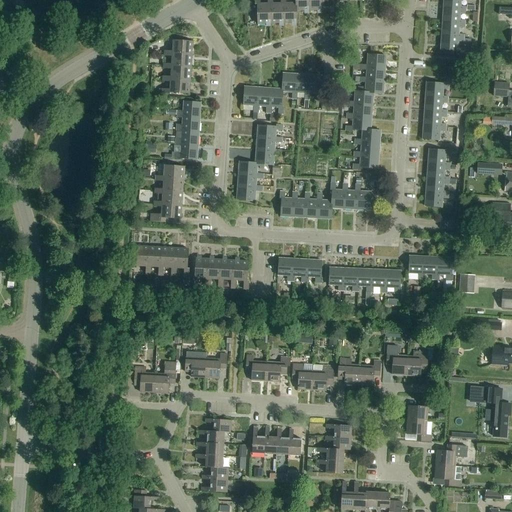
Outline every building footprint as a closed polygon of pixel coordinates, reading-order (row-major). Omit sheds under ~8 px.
[(270,4),(268,4),(260,4),(260,0),(255,0),(255,5),(257,5),(258,24),(271,24),(270,4)] [(271,24),(284,24),(283,4),(281,4),(273,4),(272,0),(267,0),(268,4),(270,4),(271,24)] [(297,3),(296,3),(286,4),(285,0),(280,0),(281,4),(283,4),(284,24),(297,23),(297,12),(297,3)] [(295,0),(296,3),(297,3),(297,12),(310,11),(309,0),(295,0)] [(322,0),(309,0),(310,11),(322,11),(322,0)] [(322,0),(322,11),(335,11),(334,0),(322,0)] [(466,0),(443,0),(443,8),(461,9),(461,7),(461,0),(463,0),(467,0),(466,0)] [(443,8),(443,22),(460,23),(460,21),(461,14),(466,14),(466,8),(461,7),(461,9),(443,8)] [(511,9),(499,9),(499,15),(511,16),(510,20),(511,19),(511,9)] [(460,23),(443,22),(442,36),(459,37),(459,35),(460,28),(465,29),(465,21),(460,21),(460,23)] [(464,35),(459,35),(459,37),(442,36),(441,50),(458,51),(459,42),(464,42),(464,35)] [(192,56),(193,42),(173,41),(172,52),(164,51),(164,56),(172,57),(172,54),(192,56)] [(171,67),(191,68),(192,56),(172,54),(172,57),(171,64),(163,64),(163,69),(171,70),(171,67)] [(385,69),(386,57),(368,55),(367,66),(360,66),(360,70),(367,71),(367,68),(385,69)] [(171,80),(190,81),(191,68),(171,67),(171,70),(170,77),(163,77),(162,82),(170,82),(171,80)] [(367,68),(367,71),(366,78),(360,77),(359,83),(366,83),(366,81),(384,82),(385,69),(367,68)] [(295,94),(296,75),(283,74),(282,90),(282,93),(292,93),(292,100),(297,100),(297,94),(295,94)] [(309,76),(296,75),(295,94),(297,94),(305,94),(305,101),(309,101),(310,94),(308,94),(309,76)] [(322,102),(322,94),(320,94),(322,76),(309,76),(308,94),(310,94),(317,95),(316,102),(322,102)] [(171,80),(170,82),(170,90),(162,89),(161,95),(170,95),(170,93),(189,94),(190,81),(171,80)] [(358,93),(374,94),(383,95),(384,82),(366,81),(366,83),(365,88),(359,88),(358,92),(358,93)] [(449,90),(449,84),(443,83),(443,85),(426,84),(426,98),(442,99),(442,97),(443,90),(449,90)] [(508,98),(509,84),(495,83),(494,97),(508,98)] [(258,113),(259,107),(256,106),(257,88),(245,87),(244,106),(254,106),(254,113),(258,113)] [(271,114),(271,108),(269,107),(270,89),(257,88),(256,106),(259,107),(266,107),(266,114),(271,114)] [(282,93),(282,90),(270,89),(269,107),(271,108),(279,108),(278,115),(283,115),(284,108),(281,108),(282,93)] [(373,106),(374,94),(358,93),(358,92),(356,92),(355,102),(348,102),(348,107),(355,107),(355,105),(373,106)] [(448,97),(442,97),(442,99),(426,98),(425,112),(441,113),(442,110),(442,104),(448,104),(448,97)] [(200,117),(201,103),(184,102),(183,112),(178,111),(177,118),(183,119),(183,116),(200,117)] [(354,117),(372,118),(373,106),(355,105),(355,107),(354,115),(347,115),(347,120),(354,120),(354,117)] [(425,112),(424,126),(440,127),(440,125),(441,117),(447,118),(447,111),(442,110),(441,113),(425,112)] [(183,116),(183,119),(182,126),(177,125),(176,132),(182,133),(182,130),(199,132),(200,117),(183,116)] [(353,130),(363,131),(363,130),(371,130),(372,118),(354,117),(354,120),(353,127),(347,127),(346,132),(353,132),(353,130)] [(276,140),(276,138),(276,131),(283,131),(283,126),(276,125),(276,128),(258,126),(257,139),(276,140)] [(440,127),(424,126),(423,140),(439,141),(440,131),(446,132),(446,125),(440,125),(440,127)] [(450,139),(449,144),(463,145),(464,129),(457,128),(456,140),(450,139)] [(181,145),(198,146),(199,132),(182,130),(182,133),(181,140),(176,139),(176,146),(181,146),(181,145)] [(363,130),(363,131),(362,140),(355,140),(355,145),(362,145),(362,143),(380,144),(381,131),(371,130),(363,130)] [(282,139),(276,138),(276,140),(257,139),(256,152),(275,153),(275,150),(275,143),(282,144),(282,139)] [(361,155),(379,157),(380,144),(362,143),(362,145),(361,153),(354,153),(354,157),(361,158),(361,155)] [(156,146),(146,145),(145,153),(156,154),(156,146)] [(197,160),(198,146),(181,145),(181,146),(181,153),(175,153),(175,160),(180,160),(180,159),(197,160)] [(279,160),(279,156),(281,156),(282,151),(275,150),(275,153),(256,152),(256,164),(265,165),(274,166),(274,160),(279,160)] [(451,157),(451,150),(446,150),(446,151),(429,150),(428,164),(445,165),(445,164),(446,157),(451,157)] [(378,169),(379,157),(361,155),(361,158),(360,165),(354,165),(353,170),(360,171),(360,168),(378,169)] [(258,167),(264,168),(265,165),(256,164),(240,163),(239,176),(257,177),(257,175),(258,167)] [(445,165),(428,164),(427,178),(444,179),(444,178),(445,170),(450,171),(450,170),(450,166),(450,164),(445,164),(445,165)] [(483,164),(482,173),(500,174),(500,165),(483,164)] [(155,182),(164,182),(164,180),(184,181),(185,168),(165,166),(164,177),(155,176),(155,182)] [(264,175),(257,175),(257,177),(239,176),(238,188),(256,190),(256,187),(257,179),(264,180),(264,175)] [(449,178),(444,178),(444,179),(427,178),(426,192),(443,193),(443,191),(444,184),(449,185),(449,178)] [(163,192),(183,194),(184,181),(164,180),(164,182),(163,190),(155,189),(154,194),(158,194),(163,195),(163,192)] [(332,209),(345,209),(346,191),(343,191),(336,191),(336,184),(331,184),(330,190),(333,190),(332,202),(333,202),(332,209)] [(345,209),(357,210),(358,192),(355,192),(348,191),(349,185),(344,185),(343,191),(346,191),(345,209)] [(370,211),(371,193),(360,192),(361,186),(356,185),(355,192),(358,192),(357,210),(370,211)] [(263,187),(256,187),(256,190),(238,188),(237,201),(255,202),(256,192),(263,192),(263,187)] [(448,192),(443,191),(443,193),(426,192),(425,206),(442,208),(443,198),(448,199),(448,192)] [(162,205),(182,206),(183,194),(163,192),(163,195),(158,194),(158,202),(154,202),(153,207),(162,207),(162,205)] [(295,200),(293,200),(285,199),(285,192),(281,192),(280,199),(283,199),(282,217),(294,218),(295,200)] [(294,218),(307,219),(308,201),(305,200),(297,200),(298,193),(293,193),(293,200),(295,200),(294,218)] [(307,219),(319,219),(320,201),(317,201),(310,200),(310,194),(305,193),(305,200),(308,201),(307,219)] [(320,201),(319,219),(332,220),(332,209),(333,202),(332,202),(322,201),(323,194),(318,194),(317,201),(320,201)] [(511,231),(511,215),(510,215),(510,205),(493,204),(492,219),(503,220),(502,232),(511,233),(511,232),(511,231)] [(166,218),(181,219),(182,206),(162,205),(162,207),(161,215),(151,214),(150,222),(166,223),(166,218)] [(151,276),(151,267),(149,267),(150,247),(137,247),(135,267),(146,267),(145,275),(151,276)] [(163,276),(164,268),(161,268),(162,248),(150,247),(149,267),(151,267),(159,268),(158,276),(163,276)] [(161,268),(164,268),(172,269),(171,277),(176,277),(177,269),(174,269),(175,249),(162,248),(161,268)] [(188,250),(175,249),(174,269),(177,269),(184,269),(184,277),(189,278),(189,269),(187,269),(188,250)] [(425,280),(425,274),(423,274),(424,257),(410,257),(409,274),(419,274),(418,279),(425,280)] [(439,280),(439,275),(437,275),(438,258),(424,257),(423,274),(425,274),(432,275),(432,280),(439,280)] [(453,281),(453,275),(452,275),(452,258),(438,258),(437,275),(439,275),(446,275),(446,280),(453,281)] [(210,288),(211,280),(208,279),(209,260),(196,259),(195,279),(206,279),(205,288),(210,288)] [(292,277),(293,260),(279,259),(278,276),(287,277),(287,282),(294,283),(294,277),(292,277)] [(221,280),(222,260),(209,260),(208,279),(211,280),(219,280),(221,280)] [(235,261),(222,260),(221,280),(219,280),(218,288),(223,289),(223,280),(231,281),(234,281),(235,261)] [(308,260),(293,260),(292,277),(294,277),(302,277),(301,283),(308,283),(308,278),(307,278),(308,260)] [(322,284),(322,278),(321,278),(322,261),(308,260),(307,278),(308,278),(316,278),(315,284),(322,284)] [(248,290),(249,282),(246,281),(248,262),(235,261),(234,281),(231,281),(231,289),(236,289),(236,281),(244,281),(243,290),(248,290)] [(345,292),(345,286),(343,286),(344,269),(330,268),(329,286),(339,286),(339,291),(345,292)] [(359,292),(359,287),(357,287),(358,269),(344,269),(343,286),(345,286),(353,287),(353,292),(359,292)] [(372,287),(372,270),(358,269),(357,287),(359,287),(367,287),(366,293),(373,293),(374,288),(372,287)] [(387,271),(372,270),(372,287),(374,288),(381,288),(380,293),(387,293),(388,288),(386,288),(387,271)] [(401,294),(402,288),(400,288),(401,271),(387,271),(386,288),(388,288),(395,289),(394,294),(401,294)] [(474,295),(475,276),(460,275),(459,294),(474,295)] [(511,291),(503,291),(502,309),(511,309),(511,291)] [(272,299),(283,300),(289,301),(290,293),(285,293),(285,298),(283,298),(283,295),(273,295),(272,299)] [(454,294),(436,294),(436,302),(453,303),(454,294)] [(283,308),(284,301),(272,300),(272,308),(283,308)] [(488,321),(486,331),(502,332),(502,324),(500,324),(500,322),(488,321)] [(183,340),(197,341),(197,329),(183,329),(183,340)] [(294,334),(294,343),(303,344),(304,335),(294,334)] [(428,334),(428,350),(436,351),(436,334),(428,334)] [(330,336),(329,346),(337,347),(338,336),(330,336)] [(511,364),(511,349),(506,349),(506,347),(493,346),(492,364),(504,365),(505,364),(511,364)] [(407,376),(408,357),(394,356),(394,351),(388,350),(387,365),(393,365),(393,375),(407,376)] [(206,375),(205,379),(220,379),(221,369),(226,370),(227,355),(221,355),(221,352),(207,351),(207,354),(206,375)] [(413,352),(413,357),(408,357),(407,376),(421,377),(421,367),(427,367),(428,352),(413,352)] [(187,353),(185,373),(192,373),(191,378),(205,379),(206,375),(207,354),(187,353)] [(266,382),(267,363),(253,362),(254,357),(247,356),(246,371),(253,371),(252,381),(266,382)] [(281,364),(267,363),(266,382),(280,383),(281,373),(287,373),(288,359),(281,358),(281,364)] [(352,360),(347,360),(340,360),(340,374),(346,374),(345,385),(359,386),(360,366),(351,366),(352,360)] [(360,366),(359,386),(373,386),(374,376),(380,377),(381,362),(375,362),(374,367),(360,366)] [(166,375),(155,375),(154,394),(169,394),(169,384),(175,385),(176,364),(167,363),(166,375)] [(293,365),(293,380),(299,380),(298,390),(312,391),(313,372),(299,371),(300,365),(293,365)] [(313,372),(312,391),(326,392),(327,386),(333,386),(334,367),(323,367),(323,372),(313,372)] [(154,394),(155,375),(146,374),(146,368),(136,368),(135,386),(141,387),(140,393),(154,394)] [(492,422),(495,423),(494,437),(506,437),(508,405),(499,404),(500,390),(471,388),(470,404),(495,406),(494,412),(493,412),(492,422)] [(409,406),(408,421),(427,422),(428,408),(434,408),(434,402),(419,401),(419,407),(409,406)] [(230,433),(231,421),(206,419),(206,424),(214,425),(214,432),(225,433),(230,433)] [(427,422),(408,421),(407,434),(417,435),(417,441),(431,442),(432,436),(426,436),(427,422)] [(351,439),(352,426),(327,425),(326,429),(335,430),(334,437),(334,438),(351,439)] [(266,438),(265,437),(257,437),(258,429),(253,428),(252,454),(265,454),(266,438)] [(266,438),(265,454),(276,455),(277,439),(277,438),(269,438),(269,429),(265,429),(265,437),(266,438)] [(277,439),(276,455),(288,456),(289,439),(281,438),(281,430),(277,429),(277,438),(277,439)] [(289,430),(289,439),(288,456),(301,456),(302,439),(293,439),(293,430),(289,430)] [(207,436),(207,444),(224,445),(225,433),(214,432),(199,431),(199,435),(207,436)] [(334,438),(334,437),(326,437),(326,441),(334,442),(334,449),(334,450),(344,450),(351,451),(351,439),(334,438)] [(207,444),(197,443),(197,447),(207,448),(206,456),(223,457),(224,445),(207,444)] [(468,447),(462,446),(448,445),(447,452),(437,451),(436,465),(455,466),(456,458),(467,459),(468,447)] [(344,462),(344,450),(334,450),(334,449),(317,448),(317,453),(327,454),(327,461),(327,462),(344,462)] [(205,468),(212,469),(212,468),(222,469),(223,457),(206,456),(196,455),(196,459),(206,460),(205,468)] [(343,475),(344,462),(327,462),(327,461),(316,460),(316,465),(327,465),(326,474),(343,475)] [(455,466),(436,465),(435,479),(445,480),(444,486),(459,487),(460,467),(455,466)] [(212,468),(212,469),(212,477),(203,476),(203,480),(211,481),(228,482),(228,469),(222,469),(212,468)] [(263,469),(255,469),(254,478),(262,478),(263,469)] [(211,481),(211,488),(202,488),(202,492),(227,494),(228,482),(211,481)] [(341,510),(353,511),(354,494),(346,493),(347,483),(343,483),(341,510)] [(353,511),(365,511),(366,511),(367,494),(359,494),(359,484),(355,483),(354,494),(353,511)] [(140,509),(151,510),(151,502),(160,502),(160,499),(146,498),(147,491),(135,491),(134,509),(140,509)] [(369,511),(369,510),(377,510),(378,510),(379,493),(367,492),(367,494),(366,511),(365,511),(369,511)] [(378,510),(377,510),(377,511),(381,511),(381,510),(389,511),(390,511),(390,501),(391,502),(391,494),(379,493),(378,510)] [(403,502),(391,502),(390,501),(390,511),(389,511),(407,511),(408,511),(403,510),(403,502)]
